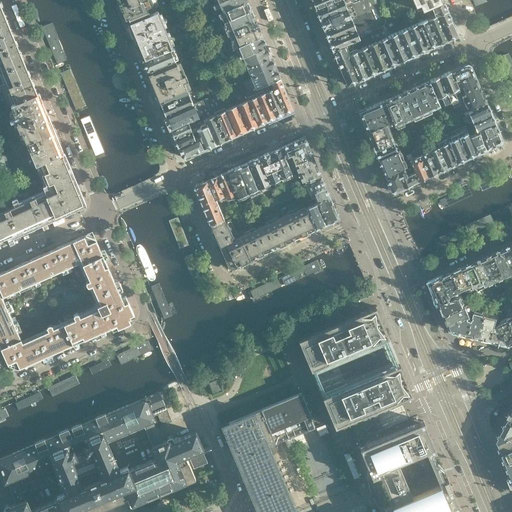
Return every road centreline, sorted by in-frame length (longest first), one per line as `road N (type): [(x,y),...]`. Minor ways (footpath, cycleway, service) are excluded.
road 1 (residential): [(7,388),(138,328),(142,308),(100,212)]
road 2 (residential): [(353,222),(228,283),(179,178)]
road 3 (tertiary): [(390,285),(483,511)]
road 4 (residential): [(11,0),(100,212)]
road 5 (residential): [(179,178),(104,0)]
road 6 (residential): [(179,178),(314,113)]
road 7 (residential): [(472,45),(334,103)]
road 8 (unclassified): [(503,156),(378,211)]
road 9 (tertiary): [(269,0),(314,113)]
